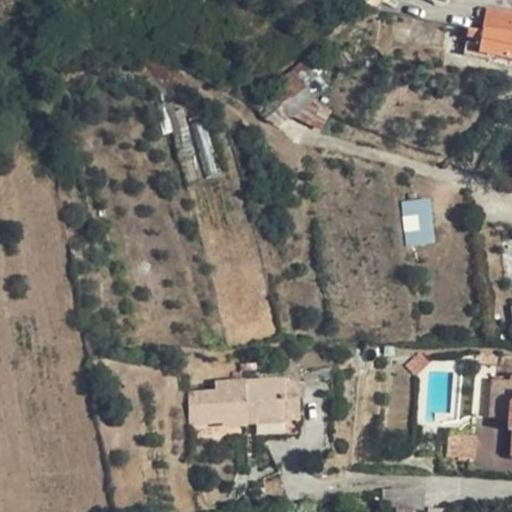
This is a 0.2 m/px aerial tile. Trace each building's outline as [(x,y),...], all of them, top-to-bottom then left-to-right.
[(484,32),(485,33),(489,33),(511,37),(511,14),(487,11),(484,32)] [(459,30),(451,29),(447,48),(456,49),(459,30)] [(511,60),(511,37),(489,33),(485,33),(482,55),(511,60)] [(260,115),(265,110),(303,80),(317,69),(308,58),(251,103),(260,115)] [(317,100),(303,80),(265,110),(279,127),(289,119),(291,120),(317,100)] [(511,121),(511,119),(502,111),(465,153),(476,162),(511,121)] [(433,197),(404,200),(409,244),(438,241),(433,197)] [(497,367),(497,355),(480,354),(479,365),(497,367)] [(352,368),(352,358),(338,358),(338,368),(352,368)] [(511,381),(493,380),(490,417),(510,419),(509,432),(511,431),(511,381)] [(223,425),(297,423),(298,384),(242,385),(218,386),(217,395),(190,395),(190,421),(223,421),(223,425)] [(473,458),(475,438),(448,436),(447,455),(473,458)] [(425,490),(389,488),(389,489),(384,490),(386,511),(423,511),(424,507),(425,490)]
